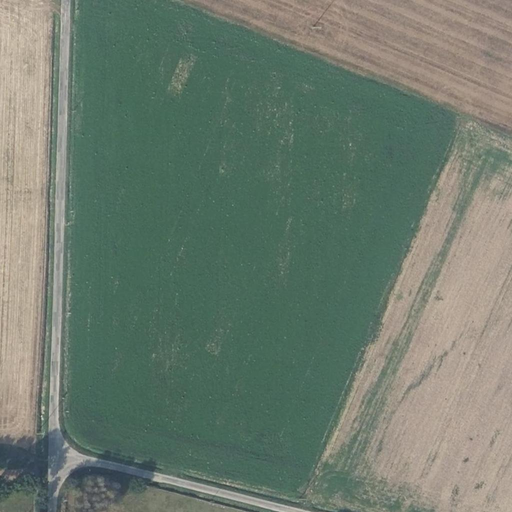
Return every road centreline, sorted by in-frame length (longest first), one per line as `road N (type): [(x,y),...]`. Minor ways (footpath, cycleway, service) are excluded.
road 1 (unclassified): [(65,0),(56,450)]
road 2 (unclassified): [(56,450),(299,511)]
